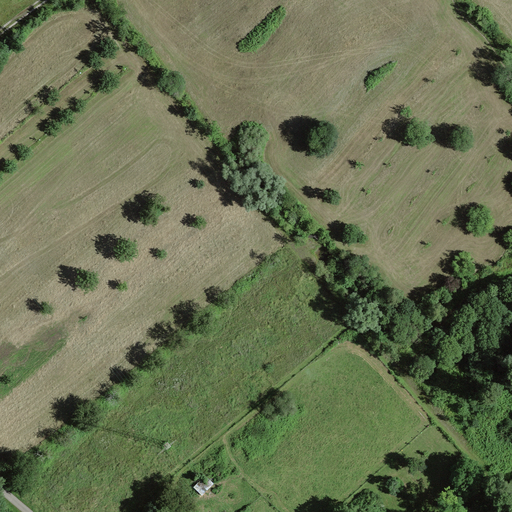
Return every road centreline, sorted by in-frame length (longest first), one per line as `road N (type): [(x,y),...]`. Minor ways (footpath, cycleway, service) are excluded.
road 1 (track): [(90,0),(401,371)]
road 2 (track): [(511,282),(470,301),(401,371),(439,416)]
